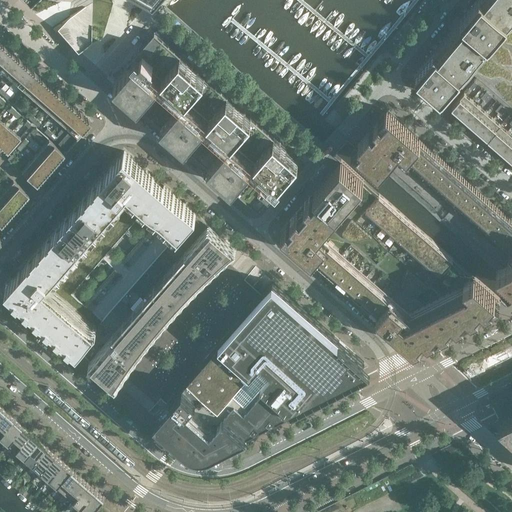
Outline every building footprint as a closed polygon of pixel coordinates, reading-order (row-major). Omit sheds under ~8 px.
[(84,6),(51,27),(76,49),(90,43),(91,25),(113,0),(148,0),(149,1),(149,0),(95,0),(86,11),(84,6)] [(441,97),(511,14),(511,0),(475,0),(415,74),(441,97)] [(511,22),(469,71),(511,108),(511,22)] [(298,158),(154,31),(127,62),(129,64),(114,82),(258,208),(285,177),(283,175),(298,158)] [(0,65),(12,52),(4,45),(0,49),(0,65)] [(0,68),(6,74),(20,59),(12,52),(0,65),(0,68)] [(14,81),(27,65),(20,59),(6,74),(14,81)] [(21,87),(35,72),(27,65),(14,81),(21,87)] [(29,94),(43,79),(35,72),(21,87),(29,94)] [(37,101),(50,86),(43,79),(29,94),(37,101)] [(472,89),(477,83),(474,80),(469,86),(472,89)] [(45,108),(58,92),(50,86),(37,101),(45,108)] [(484,99),(489,93),(486,91),(481,97),(484,99)] [(52,114),(66,99),(58,92),(45,108),(52,114)] [(459,113),(472,98),(464,92),(452,106),(459,113)] [(487,102),(492,96),(489,93),(484,99),(487,102)] [(466,119),(479,105),(472,98),(459,113),(466,119)] [(60,121),(73,106),(66,99),(52,114),(60,121)] [(498,112),(504,106),(501,103),(495,110),(498,112)] [(474,125),(486,111),(479,105),(466,119),(474,125)] [(68,128),(81,113),(73,106),(60,121),(68,128)] [(501,115),(506,108),(504,106),(498,112),(501,115)] [(511,219),(387,109),(354,147),(355,148),(404,190),(405,190),(404,191),(496,271),(511,285),(511,219)] [(481,132),(493,117),(486,111),(474,125),(481,132)] [(87,118),(81,113),(68,128),(69,129),(57,142),(65,148),(64,149),(65,150),(84,129),(88,124),(90,121),(87,118)] [(488,138),(501,124),(493,117),(481,132),(488,138)] [(0,143),(12,130),(5,123),(0,128),(0,143)] [(495,144),(508,130),(501,124),(488,138),(495,144)] [(7,152),(20,137),(12,130),(0,143),(0,146),(5,151),(5,150),(7,152)] [(502,151),(511,139),(511,133),(508,130),(495,144),(502,151)] [(63,152),(48,138),(41,146),(57,160),(62,154),(63,152)] [(510,157),(511,154),(511,139),(502,151),(510,157)] [(57,160),(41,146),(35,154),(50,167),(57,160)] [(94,328),(43,284),(48,278),(52,274),(87,234),(122,194),(121,194),(127,187),(137,197),(146,205),(179,233),(196,214),(163,185),(154,177),(124,151),(5,286),(14,293),(13,294),(18,299),(19,298),(24,303),(24,304),(29,308),(30,307),(35,312),(34,313),(39,317),(40,316),(45,321),(44,322),(49,327),(50,325),(56,330),(55,331),(60,336),(61,335),(66,339),(65,340),(70,345),(71,344),(77,349),(94,329),(94,328)] [(50,167),(35,154),(28,162),(43,175),(50,167)] [(43,175),(28,162),(20,170),(36,183),(37,182),(43,175)] [(474,278),(363,181),(341,162),(316,189),(313,193),(314,193),(316,195),(312,200),(310,197),(304,203),(305,203),(307,206),(300,214),(298,212),(297,211),(281,229),(296,242),(296,241),(303,248),(308,252),(312,256),(328,270),(332,273),(334,275),(336,277),(340,280),(342,282),(344,284),(348,287),(350,289),(353,291),(356,295),(357,296),(361,298),(364,302),(365,302),(369,306),(372,309),(373,309),(377,313),(384,319),(385,320),(395,329),(414,345),(428,338),(442,331),(456,324),(470,317),(490,306),(490,307),(497,303),(500,301),(498,300),(498,299),(474,279),(474,278)] [(28,192),(13,179),(6,187),(21,200),(26,194),(28,192)] [(21,200),(6,187),(0,193),(0,195),(14,208),(21,200)] [(14,208),(0,195),(0,209),(8,216),(14,208)] [(251,285),(244,280),(245,278),(255,266),(247,259),(242,255),(235,248),(228,242),(211,227),(196,214),(179,233),(94,329),(77,349),(92,362),(116,383),(153,416),(184,443),(185,444),(186,445),(187,445),(188,446),(189,446),(190,447),(191,447),(192,448),(193,448),(194,449),(195,449),(196,449),(197,449),(198,449),(199,450),(200,450),(201,450),(202,450),(203,450),(204,449),(205,449),(206,449),(207,449),(208,449),(209,448),(210,448),(211,448),(212,447),(213,447),(262,422),(370,367),(364,362),(272,281),(261,294),(251,285)] [(0,433),(15,417),(7,410),(0,417),(0,433)] [(511,411),(495,420),(511,434),(511,411)] [(0,437),(7,443),(23,424),(15,417),(0,433),(0,437)] [(15,450),(31,431),(23,424),(7,443),(15,450)] [(23,457),(39,438),(31,431),(15,450),(23,457)] [(0,451),(68,511),(85,511),(80,507),(72,500),(63,493),(55,486),(47,478),(39,471),(31,464),(23,457),(15,450),(7,443),(0,437),(0,451)] [(31,464),(47,445),(39,438),(23,457),(31,464)] [(39,471),(56,453),(47,445),(31,464),(39,471)] [(47,478),(55,470),(64,460),(56,453),(39,471),(47,478)] [(55,486),(72,467),(64,460),(55,470),(47,478),(55,486)] [(499,477),(485,466),(480,471),(494,483),(499,477)] [(63,493),(80,474),(72,467),(55,486),(63,493)] [(72,500),(88,481),(80,474),(63,493),(72,500)] [(80,507),(96,488),(88,481),(72,500),(80,507)] [(85,511),(90,511),(104,496),(105,496),(104,495),(96,488),(80,507),(85,511)]
